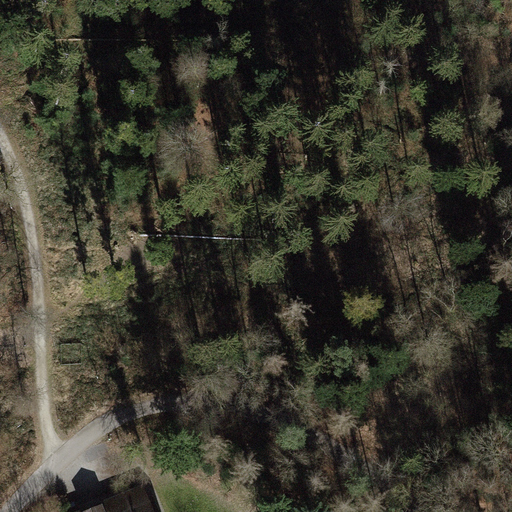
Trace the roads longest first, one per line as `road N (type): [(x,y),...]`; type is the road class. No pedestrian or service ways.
road 1 (track): [(18,511),(65,460),(109,429),(201,408),(309,434),(425,511)]
road 2 (track): [(0,155),(26,253),(50,439),(65,460)]
